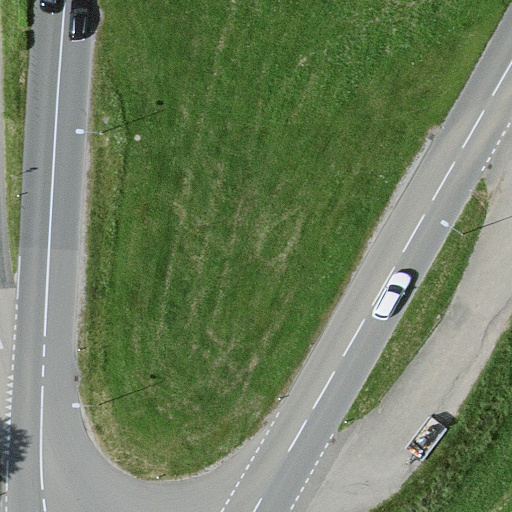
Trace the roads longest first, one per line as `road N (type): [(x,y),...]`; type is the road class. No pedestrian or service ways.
road 1 (primary): [(254,511),(511,62)]
road 2 (secondary): [(65,0),(43,378)]
road 3 (secondary): [(43,378),(45,511)]
